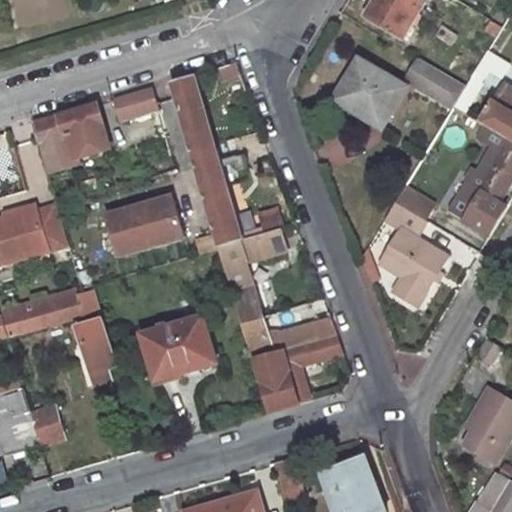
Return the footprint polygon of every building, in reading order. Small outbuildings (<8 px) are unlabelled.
[(374,0),(363,19),(401,42),(426,0),(374,0)] [(452,112),(461,116),(486,74),(498,82),(506,68),(483,55),(460,93),(462,95),(452,112)] [(380,134),(404,93),(358,66),(336,103),(363,119),(361,123),(380,134)] [(416,66),(404,87),(450,114),(452,112),(462,95),(460,93),(416,66)] [(233,73),(214,77),(223,105),(243,100),(233,73)] [(192,174),(215,255),(239,248),(192,84),(172,90),(168,91),(172,105),(192,174)] [(511,95),(501,89),(501,90),(495,98),(490,107),(478,127),(483,130),(511,147),(511,95)] [(148,96),(110,107),(114,123),(152,111),(148,96)] [(28,130),(43,181),(76,172),(74,166),(67,140),(100,131),(94,111),(28,130)] [(499,220),(491,215),(511,177),(511,147),(483,130),(474,144),(488,154),(465,191),(462,190),(445,217),(459,226),(485,242),(499,220)] [(100,131),(67,140),(74,166),(106,158),(100,131)] [(392,211),(421,227),(431,212),(401,196),(392,211)] [(167,200),(135,209),(136,215),(138,220),(170,211),(167,200)] [(113,264),(181,246),(170,211),(138,220),(136,215),(103,224),(113,264)] [(413,315),(442,266),(413,248),(425,229),(421,227),(392,211),(381,228),(396,238),(376,271),(400,286),(390,301),(413,315)] [(32,213),(0,223),(0,271),(64,251),(53,212),(34,218),(32,213)] [(274,216),(254,222),(260,242),(276,237),(281,236),(274,216)] [(244,273),(283,261),(276,237),(260,242),(239,248),(215,255),(248,368),(305,350),(311,348),(308,340),(270,351),(271,354),(269,354),(244,273)] [(0,330),(4,342),(80,321),(82,330),(75,331),(88,379),(104,375),(113,373),(92,297),(0,322),(0,330)] [(200,326),(140,341),(152,388),(211,372),(200,326)] [(305,350),(312,369),(339,361),(331,342),(311,348),(305,350)] [(476,359),(489,367),(497,353),(484,345),(476,359)] [(248,368),(264,423),(297,414),(286,377),(297,374),(312,369),(305,350),(248,368)] [(453,392),(473,403),(483,388),(488,391),(491,385),(466,371),(453,392)] [(297,414),(309,410),(297,374),(286,377),(297,414)] [(104,375),(88,379),(91,389),(107,385),(104,375)] [(489,471),(511,432),(511,408),(486,392),(466,425),(473,429),(469,436),(459,452),(489,471)] [(19,396),(0,400),(0,460),(35,451),(26,420),(19,396)] [(59,446),(50,412),(26,420),(35,451),(35,453),(59,446)] [(473,429),(466,425),(462,432),(469,436),(473,429)] [(272,469),(280,499),(283,510),(305,504),(291,464),(290,464),(272,469)] [(357,467),(320,479),(330,511),(379,511),(365,473),(357,467)] [(490,511),(506,486),(488,476),(467,511),(490,511)] [(511,511),(511,489),(506,486),(490,511),(511,511)] [(177,511),(173,498),(154,503),(156,511),(177,511)] [(258,511),(255,499),(208,511),(258,511)]
